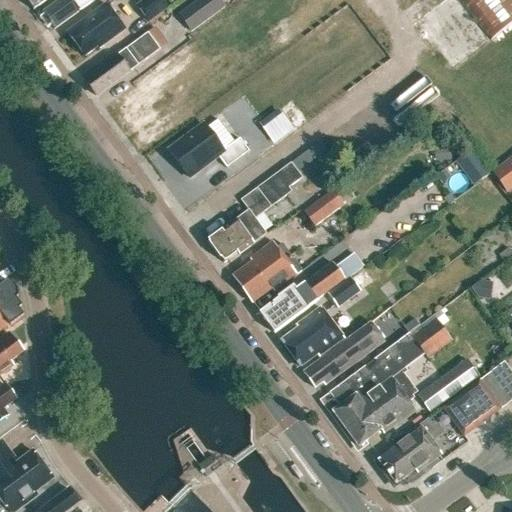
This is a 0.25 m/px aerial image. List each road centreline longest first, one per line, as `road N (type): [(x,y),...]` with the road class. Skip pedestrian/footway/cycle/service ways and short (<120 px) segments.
road 1 (secondary): [(355,511),(0,44)]
road 2 (unclassified): [(117,511),(67,455),(50,410),(38,301),(0,218)]
road 3 (unclassified): [(511,425),(395,511)]
